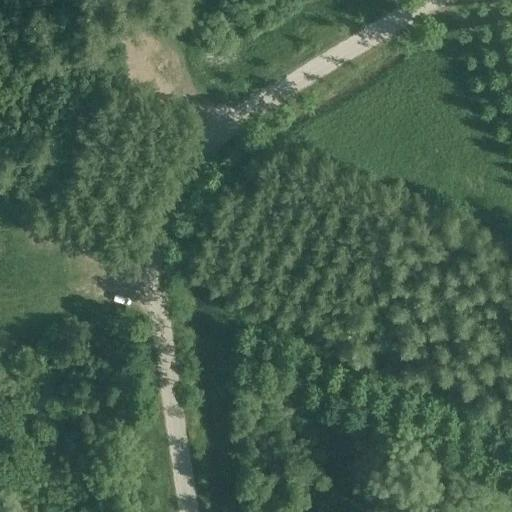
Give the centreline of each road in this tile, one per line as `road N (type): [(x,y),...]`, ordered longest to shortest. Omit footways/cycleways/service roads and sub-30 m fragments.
road 1 (unclassified): [(187,511),(152,267),(173,179),(237,113),(427,0)]
road 2 (track): [(210,135),(152,94),(134,101),(80,204),(73,221),(83,240),(153,251)]
